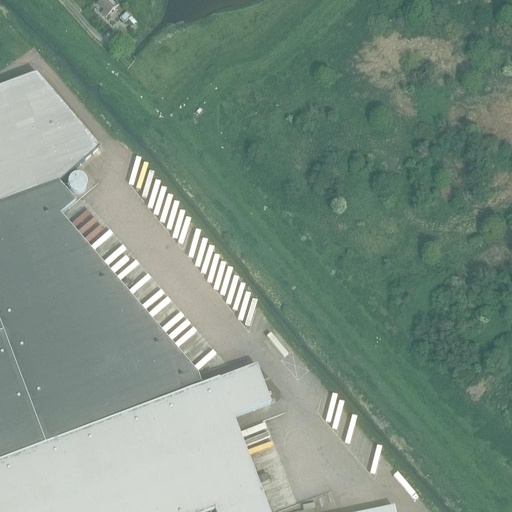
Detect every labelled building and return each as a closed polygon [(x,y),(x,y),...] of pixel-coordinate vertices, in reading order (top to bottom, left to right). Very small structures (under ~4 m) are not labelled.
[(116,13),(119,10),(116,7),(118,5),(113,0),(111,2),(108,0),(103,0),(98,5),(108,16),(114,10),(116,13)] [(134,18),(138,13),(133,9),(129,14),(134,18)] [(139,16),(133,19),(136,25),(142,21),(139,16)] [(60,217),(75,204),(59,185),(100,150),(36,75),(0,88),(0,511),(394,511),(393,508),(375,511),(267,511),(258,486),(269,482),(267,475),(255,479),(233,419),(270,405),(256,367),(220,381),(220,380),(201,387),(197,376),(125,292),(132,286),(127,280),(120,287),(60,217)] [(147,152),(136,176),(140,178),(151,154),(147,152)] [(81,170),(83,188),(98,187),(97,169),(81,170)] [(93,233),(109,218),(104,213),(88,228),(93,233)] [(104,247),(123,231),(119,227),(101,242),(104,247)] [(112,254),(120,246),(117,242),(108,250),(112,254)] [(119,262),(127,253),(120,248),(113,257),(119,262)] [(188,254),(183,258),(203,282),(208,278),(188,254)] [(131,277),(149,262),(144,257),(127,272),(131,277)] [(149,298),(167,284),(163,279),(145,294),(149,298)] [(154,305),(173,292),(170,288),(151,300),(154,305)] [(161,313),(180,299),(177,295),(158,309),(161,313)] [(174,328),(193,315),(190,310),(171,324),(174,328)] [(172,312),(165,317),(168,321),(175,315),(172,312)] [(201,325),(183,340),(187,344),(205,329),(201,325)] [(215,341),(196,355),(199,360),(219,345),(215,341)] [(202,362),(206,367),(225,353),(222,348),(202,362)] [(317,376),(322,372),(306,355),(301,360),(317,376)] [(292,367),(287,371),(302,393),(307,390),(292,367)] [(383,454),(403,473),(407,469),(388,449),(383,454)] [(282,461),(265,466),(266,470),(283,465),(282,461)]
